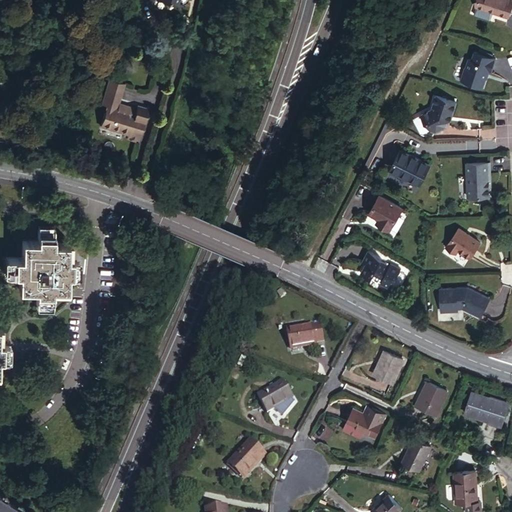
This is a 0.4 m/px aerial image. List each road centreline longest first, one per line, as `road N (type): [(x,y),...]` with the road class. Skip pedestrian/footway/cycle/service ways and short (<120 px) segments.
road 1 (unclassified): [(153,212),(511,373)]
road 2 (tertiary): [(282,115),(183,346)]
road 3 (tertiary): [(183,346),(107,511)]
road 4 (tertiary): [(124,511),(183,346)]
road 5 (unclassified): [(153,212),(0,168)]
road 6 (trunk): [(282,115),(336,0)]
